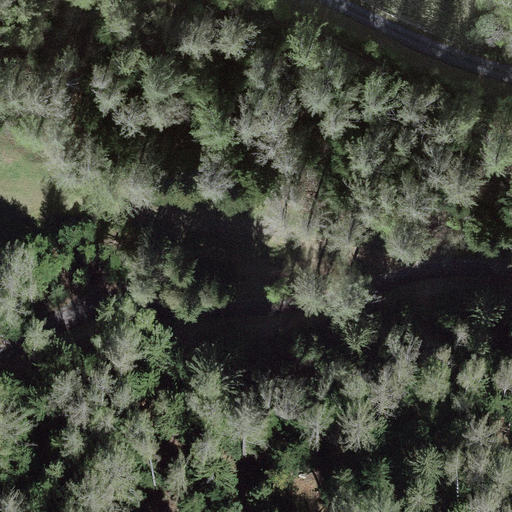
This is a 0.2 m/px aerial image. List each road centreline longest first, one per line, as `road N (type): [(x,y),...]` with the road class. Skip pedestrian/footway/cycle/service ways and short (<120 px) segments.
road 1 (track): [(511,253),(403,267),(0,350)]
road 2 (track): [(403,267),(15,178)]
road 3 (unclassified): [(334,0),(511,79)]
